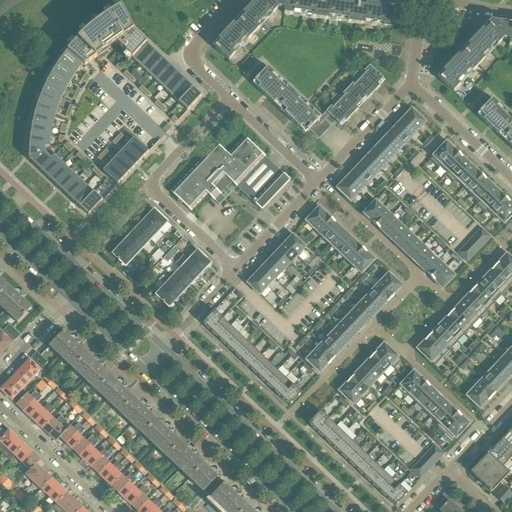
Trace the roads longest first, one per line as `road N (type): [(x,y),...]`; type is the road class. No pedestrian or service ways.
road 1 (secondary): [(335,511),(163,349)]
road 2 (residential): [(235,269),(151,187),(229,100)]
road 3 (secondary): [(163,349),(0,194)]
road 4 (secondary): [(145,369),(295,511)]
road 5 (residential): [(112,511),(0,405)]
road 6 (residential): [(511,180),(411,86)]
road 7 (residential): [(229,100),(191,63),(192,51),(239,0)]
road 8 (residential): [(318,182),(411,86)]
road 9 (residential): [(318,182),(229,100)]
road 10 (residential): [(235,269),(318,182)]
